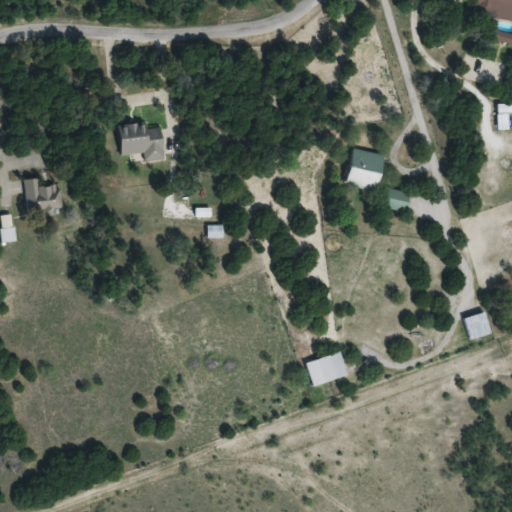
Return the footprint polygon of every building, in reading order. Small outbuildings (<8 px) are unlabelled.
[(511,22),(511,21),(511,0),(473,0),(471,14),(511,22)] [(506,63),(464,55),(460,79),(501,87),(506,63)] [(511,112),(511,104),(494,104),(494,129),(504,129),(504,112),(511,112)] [(141,153),(141,162),(161,159),(157,127),(143,129),(142,122),(114,126),(118,156),(141,153)] [(380,155),(349,148),(341,185),(372,191),(380,155)] [(21,179),(24,211),(59,208),(57,184),(37,186),(36,178),(21,179)] [(403,211),(405,191),(380,189),(379,209),(403,211)] [(0,242),(12,242),(12,228),(0,228),(0,242)] [(488,334),(480,311),(461,318),(468,340),(488,334)] [(302,363),(309,386),(344,375),(337,352),(302,363)]
